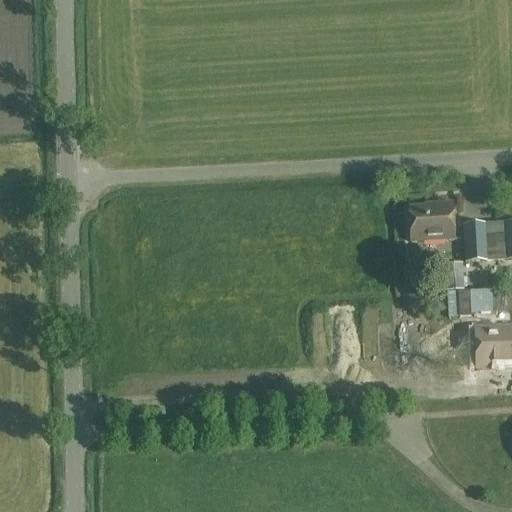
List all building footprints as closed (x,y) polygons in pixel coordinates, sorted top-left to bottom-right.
[(439,209),(409,210),(410,244),(453,243),(451,205),(438,206),(439,209)] [(462,226),(464,265),(488,264),(487,239),(494,238),(494,225),(462,226)] [(464,291),(462,264),(444,265),(446,292),(464,291)] [(511,314),(511,291),(491,292),(492,315),(511,314)] [(489,370),(511,369),(511,327),(487,328),(489,370)]
